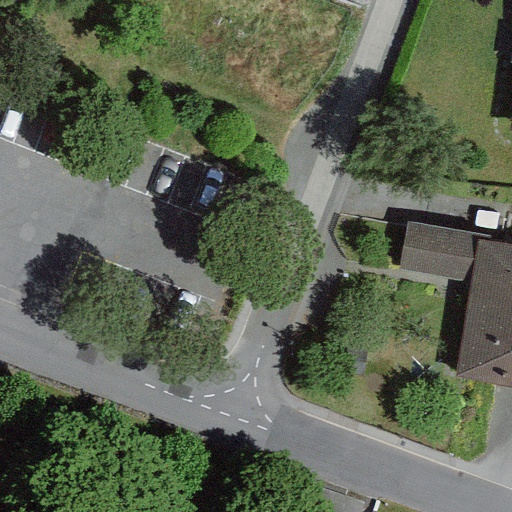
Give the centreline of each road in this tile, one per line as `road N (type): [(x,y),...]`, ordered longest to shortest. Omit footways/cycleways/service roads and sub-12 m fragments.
road 1 (residential): [(242,420),(402,0)]
road 2 (residential): [(0,334),(242,420)]
road 3 (residential): [(242,420),(470,511)]
